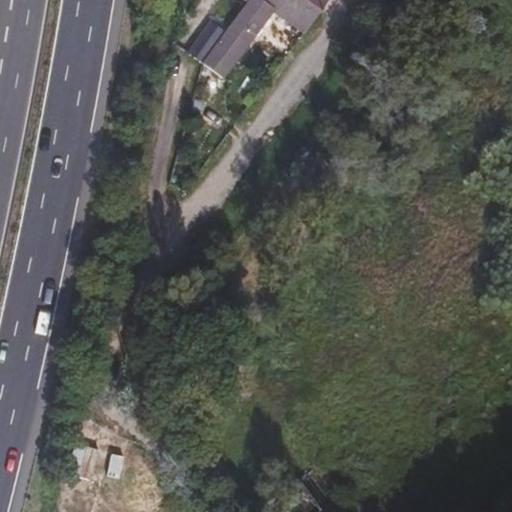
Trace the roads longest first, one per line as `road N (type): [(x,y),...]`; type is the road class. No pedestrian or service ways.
road 1 (residential): [(357,0),(151,271),(114,359),(113,393),(148,447)]
road 2 (trunk): [(0,373),(73,0)]
